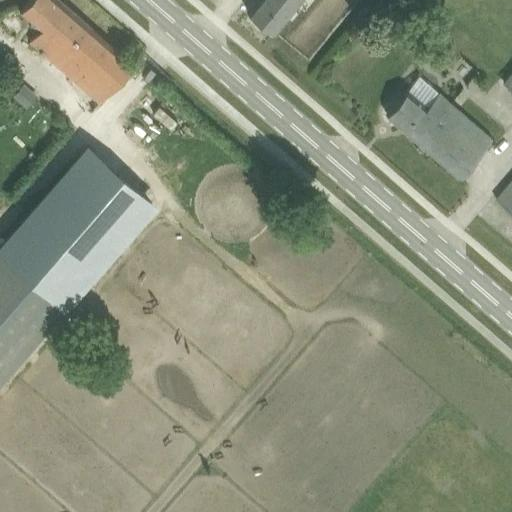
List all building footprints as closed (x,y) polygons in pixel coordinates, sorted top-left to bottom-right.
[(135,63),(133,61),(63,0),(27,0),(21,8),(43,28),(30,42),(99,103),(135,63)] [(253,0),(247,8),(275,31),(300,0),(253,0)] [(35,94),(24,84),(16,94),(27,103),(35,94)] [(439,91),(428,103),(409,87),(387,112),(460,175),(493,137),(439,91)] [(88,145),(7,238),(4,236),(0,240),(0,383),(75,297),(73,295),(153,202),(88,145)] [(511,178),(497,196),(511,208),(511,178)]
